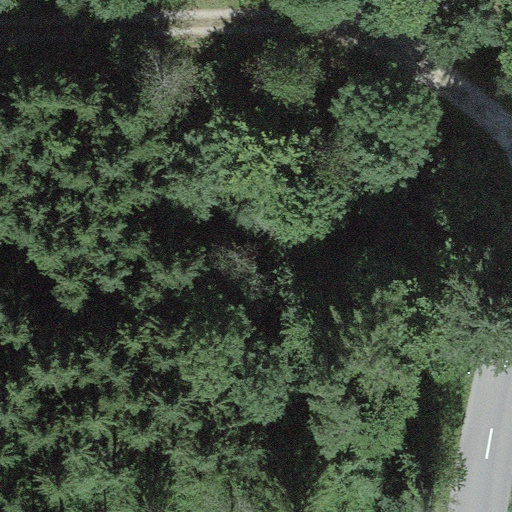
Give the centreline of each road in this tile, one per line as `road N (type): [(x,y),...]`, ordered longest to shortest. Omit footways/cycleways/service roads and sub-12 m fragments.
road 1 (track): [(0,33),(378,30)]
road 2 (track): [(511,132),(378,30),(420,0)]
road 3 (tertiary): [(511,350),(482,511)]
